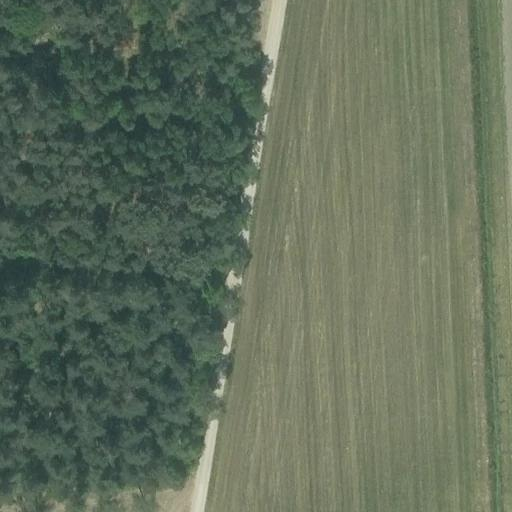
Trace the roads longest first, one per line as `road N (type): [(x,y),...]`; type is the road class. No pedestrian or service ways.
road 1 (unclassified): [(276,0),(192,511)]
road 2 (track): [(193,504),(28,511)]
